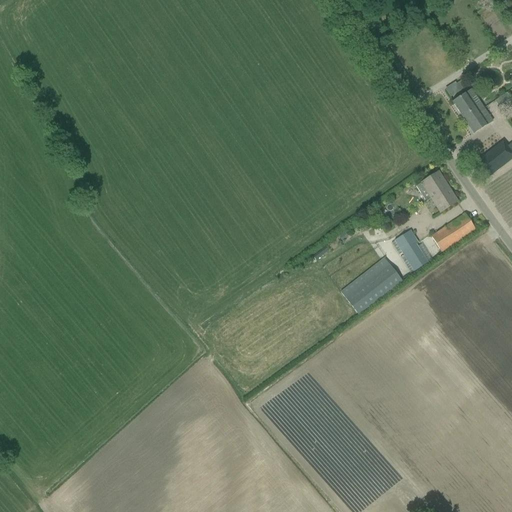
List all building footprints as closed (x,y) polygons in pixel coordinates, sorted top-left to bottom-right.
[(461,81),(456,85),(461,91),(466,88),(461,81)] [(507,93),(501,97),(504,103),(510,99),(507,93)] [(473,135),(481,129),(485,126),(491,121),(481,105),(474,110),(464,95),(452,103),(473,135)] [(492,174),(511,158),(511,144),(508,148),(495,132),(465,156),(484,180),(492,174)] [(457,202),(438,173),(421,184),(416,187),(426,203),(431,199),(440,214),(457,202)] [(454,222),(430,237),(441,253),(467,236),(475,231),(464,214),(462,216),(454,222)] [(410,231),(394,241),(402,253),(418,244),(410,231)] [(344,233),(339,237),(342,241),(347,237),(344,233)] [(380,252),(373,243),(355,256),(362,266),(380,252)] [(326,246),(313,256),(316,260),(329,250),(326,246)] [(364,273),(340,292),(358,316),(401,281),(389,265),(384,269),(379,262),(364,273)]
